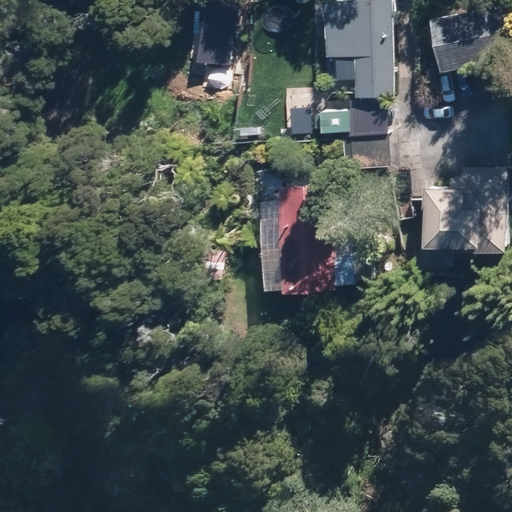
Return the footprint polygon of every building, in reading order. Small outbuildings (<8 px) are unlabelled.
[(395,93),(392,0),(351,0),(352,49),(363,49),(364,94),(395,93)] [(511,2),(441,18),(451,65),(511,52),(511,2)] [(386,99),(355,101),(357,130),(388,129),(386,99)] [(507,245),(508,167),(470,166),(469,177),(457,177),(457,189),(434,189),(433,244),(507,245)] [(332,184),(288,187),(294,285),(339,282),(332,184)]
